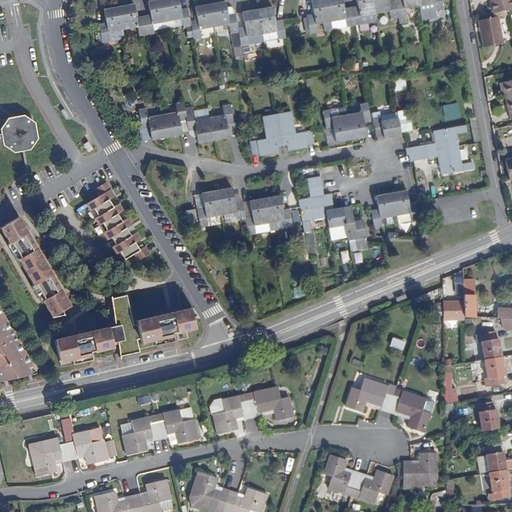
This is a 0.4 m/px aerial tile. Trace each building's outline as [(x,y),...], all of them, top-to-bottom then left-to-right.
[(151,15),(144,16),(148,34),(154,33),(155,30),(169,28),(163,0),(155,0),(149,1),(151,15)] [(179,0),(163,0),(169,28),(183,25),(185,28),(192,26),(191,21),(188,8),(181,9),(179,0)] [(312,0),(311,0),(314,14),(298,16),(301,35),(317,32),(316,23),(323,22),(324,30),(326,31),(326,35),(331,34),(331,29),(326,0),(312,0)] [(341,0),(326,0),(331,29),(353,25),(350,7),(343,8),(341,0)] [(356,0),(358,6),(350,7),(353,25),(362,24),(376,21),(375,12),(373,0),(356,0)] [(373,0),(375,12),(389,10),(390,18),(398,17),(395,0),(388,0),(387,0),(373,0)] [(395,0),(398,17),(399,23),(407,21),(404,7),(419,5),(418,0),(395,0)] [(418,0),(419,5),(422,21),(437,19),(435,10),(443,9),(441,0),(418,0)] [(225,1),(210,4),(215,27),(230,24),(231,33),(238,32),(238,27),(235,13),(228,15),(225,1)] [(134,4),(120,7),(124,30),(139,27),(140,35),(148,34),(144,16),(137,17),(134,4)] [(197,20),(191,21),(192,26),(194,40),(201,39),(200,29),(215,27),(210,4),(195,7),(197,20)] [(124,30),(120,7),(104,10),(107,23),(99,24),(101,32),(102,42),(125,38),(124,30)] [(258,10),(261,33),(263,42),(285,38),(282,19),(275,21),(273,7),(258,10)] [(245,26),(238,27),(238,32),(241,46),(263,42),(261,33),(258,10),(243,12),(245,26)] [(243,12),(235,13),(238,27),(245,26),(243,12)] [(498,15),(478,19),(484,46),(503,42),(498,15)] [(511,78),(503,80),(510,117),(511,116),(511,78)] [(178,111),(164,114),(167,137),(182,135),(181,132),(180,121),(186,120),(185,113),(184,102),(176,103),(178,111)] [(361,112),(347,114),(351,140),(365,137),(366,136),(364,122),(371,121),(367,102),(360,104),(361,112)] [(210,118),(213,141),(229,138),(229,134),(227,124),(234,123),(231,105),(223,106),(224,115),(210,118)] [(351,140),(347,114),(346,107),(331,109),(323,111),(326,129),(333,128),(335,141),(335,142),(336,142),(351,140)] [(167,137),(164,114),(148,117),(146,108),(139,110),(142,128),(149,127),(151,141),(167,137)] [(209,109),(193,111),(194,120),(210,118),(209,109)] [(193,111),(185,113),(186,120),(188,131),(196,130),(199,144),(213,141),(210,118),(194,120),(193,111)] [(276,113),(282,146),(287,145),(289,151),(307,148),(308,145),(314,144),(312,130),(295,133),(291,111),(276,113)] [(379,112),(372,113),(377,137),(383,136),(384,138),(401,135),(398,118),(381,121),(379,112)] [(398,113),(402,132),(410,131),(407,112),(398,113)] [(278,147),(282,146),(276,113),(264,116),(267,138),(249,141),(252,155),(259,154),(260,157),(279,153),(278,147)] [(0,141),(7,140),(9,149),(34,145),(30,120),(5,124),(6,133),(0,134),(0,141)] [(186,120),(180,121),(181,132),(188,131),(186,120)] [(234,123),(227,124),(229,134),(237,132),(236,122),(234,123)] [(435,143),(407,148),(408,156),(459,146),(457,133),(467,132),(466,125),(433,131),(435,143)] [(142,128),(139,128),(141,143),(151,141),(149,127),(142,128)] [(335,141),(333,128),(326,129),(329,142),(335,141)] [(88,152),(93,149),(88,141),(83,144),(88,152)] [(459,146),(408,156),(409,162),(438,157),(441,175),(474,169),(473,161),(462,163),(459,146)] [(328,217),(324,195),(321,176),(308,179),(311,197),(299,199),(305,233),(312,232),(310,220),(328,217)] [(115,197),(107,182),(95,190),(99,196),(86,204),(91,211),(95,209),(99,216),(95,218),(100,226),(103,224),(107,230),(104,233),(108,240),(112,238),(116,245),(113,247),(117,254),(121,252),(126,260),(134,254),(139,261),(151,254),(146,246),(144,247),(140,250),(139,247),(136,243),(142,239),(137,232),(136,233),(131,236),(130,233),(127,229),(133,225),(128,218),(127,219),(123,221),(121,219),(118,214),(124,211),(120,203),(118,204),(114,207),(112,204),(110,200),(115,197)] [(239,221),(246,219),(246,217),(243,203),(242,201),(235,202),(233,188),(218,191),(222,215),(237,213),(239,221)] [(207,218),(222,215),(218,191),(203,194),(204,200),(205,207),(198,208),(201,228),(208,226),(207,218)] [(420,221),(417,203),(409,204),(406,191),(391,193),(395,216),(397,215),(410,213),(411,221),(412,222),(420,221)] [(372,211),(375,229),(383,227),(381,218),(395,216),(391,193),(376,196),(379,210),(372,211)] [(348,237),(342,207),(335,209),(332,194),(324,195),(328,217),(331,234),(341,232),(342,238),(348,237)] [(266,198),(270,223),(272,231),(293,227),(290,209),(283,210),(280,196),(266,198)] [(246,217),(246,219),(249,235),(256,234),(255,226),(270,223),(266,198),(251,201),(253,216),(246,217)] [(204,200),(197,201),(198,208),(205,207),(204,200)] [(251,201),(243,203),(246,217),(253,216),(251,201)] [(354,219),(351,206),(342,207),(348,237),(349,241),(356,240),(358,250),(368,248),(363,221),(354,222),(354,219)] [(197,219),(195,209),(186,210),(188,221),(197,219)] [(410,213),(397,215),(398,223),(411,221),(410,213)] [(52,276),(54,275),(38,249),(37,249),(34,245),(35,245),(31,238),(30,238),(27,240),(24,236),(28,234),(29,234),(19,217),(1,228),(10,244),(10,245),(13,243),(15,247),(10,250),(17,261),(19,259),(34,285),(32,287),(39,299),(44,296),(46,299),(44,301),(54,318),(65,315),(64,311),(72,306),(62,290),(61,291),(59,287),(60,286),(56,279),(55,280),(51,282),(49,278),(52,276)] [(356,240),(349,241),(351,252),(358,250),(356,240)] [(463,280),(462,277),(454,277),(455,294),(463,294),(463,280)] [(463,294),(463,301),(464,317),(474,317),(473,280),(463,280),(463,294)] [(154,339),(155,346),(175,341),(173,334),(177,332),(178,334),(196,329),(194,318),(197,316),(192,308),(173,313),(173,314),(171,314),(169,315),(168,314),(161,316),(161,317),(156,318),(156,317),(133,322),(127,295),(113,299),(116,326),(91,332),(91,333),(87,334),(87,333),(79,335),(79,336),(75,337),(75,336),(55,340),(60,361),(72,358),(73,365),(93,360),(91,352),(90,347),(97,345),(98,351),(99,352),(114,348),(114,346),(119,344),(121,357),(140,352),(137,340),(141,339),(142,342),(154,339)] [(463,301),(442,301),(442,320),(464,319),(464,317),(463,301)] [(511,318),(511,308),(497,308),(497,318),(501,318),(511,318)] [(0,379),(35,372),(0,312),(0,379)] [(511,318),(501,318),(502,327),(506,330),(511,329),(511,318)] [(484,359),(501,357),(498,339),(496,339),(495,331),(481,333),(482,341),(481,342),(484,359)] [(504,375),(501,357),(484,359),(487,378),(484,378),(485,386),(503,383),(503,375),(504,375)] [(451,402),(457,401),(456,392),(451,392),(450,373),(444,373),(444,404),(451,402)] [(362,412),(365,405),(366,400),(381,406),(380,410),(386,412),(392,395),(386,393),(388,387),(364,378),(360,390),(352,387),(345,406),(362,412)] [(255,399),(247,401),(251,418),(258,417),(257,413),(275,409),(276,413),(278,420),(294,417),(289,397),(281,399),(278,387),(253,393),(255,399)] [(399,397),(392,395),(386,412),(393,414),(394,411),(411,416),(410,420),(407,428),(423,433),(433,402),(401,391),(399,397)] [(239,396),(222,400),(225,412),(213,414),(217,434),(237,429),(236,422),(235,418),(242,416),(243,420),(251,418),(247,401),(240,402),(239,396)] [(225,412),(222,400),(210,403),(213,414),(225,412)] [(366,400),(365,405),(380,410),(381,406),(366,400)] [(492,401),(478,404),(479,412),(478,412),(481,430),(498,428),(495,409),(493,409),(492,401)] [(164,420),(158,422),(161,439),(168,438),(167,434),(176,432),(177,436),(179,444),(199,439),(191,408),(191,407),(163,414),(164,420)] [(258,417),(276,413),(275,409),(257,413),(258,417)] [(69,410),(60,412),(71,460),(78,459),(77,454),(85,452),(86,457),(88,465),(108,460),(104,440),(92,442),(90,431),(74,434),(69,410)] [(393,414),(410,420),(411,416),(394,411),(393,414)] [(161,439),(158,422),(150,424),(149,417),(132,421),(135,432),(124,435),(128,455),(148,451),(147,442),(146,438),(153,437),(153,441),(161,439)] [(71,460),(67,443),(60,445),(59,438),(30,444),(37,476),(58,472),(56,464),(55,459),(63,457),(64,462),(71,460)] [(488,473),(505,470),(502,452),(501,452),(500,444),(485,447),(487,454),(485,455),(488,473)] [(412,461),(404,461),(403,479),(411,479),(412,486),(432,486),(437,481),(436,453),(420,453),(419,461),(419,465),(411,465),(412,461)] [(343,472),(345,468),(347,461),(331,455),(324,475),(333,478),(329,489),(345,494),(347,488),(354,490),(360,473),(353,471),(351,475),(343,472)] [(360,473),(354,490),(361,492),(359,499),(376,504),(380,493),(387,495),(393,476),(378,470),(375,478),(374,482),(366,479),(367,475),(360,473)] [(507,481),(505,470),(488,473),(491,491),(493,491),(493,493),(488,494),(489,499),(510,496),(507,481)] [(214,489),(215,484),(217,478),(199,471),(190,497),(193,506),(199,508),(200,506),(218,511),(222,511),(224,507),(230,489),(224,487),(221,492),(214,489)] [(133,495),(136,511),(142,511),(144,511),(143,511),(161,511),(159,503),(171,500),(166,480),(146,484),(148,492),(149,496),(140,498),(140,494),(133,495)] [(230,489),(224,507),(232,509),(230,511),(247,511),(248,510),(254,511),(261,511),(267,495),(247,488),(245,494),(243,499),(236,497),(237,492),(230,489)] [(136,511),(133,495),(125,497),(125,502),(118,503),(117,499),(115,492),(95,496),(98,511),(136,511)]
